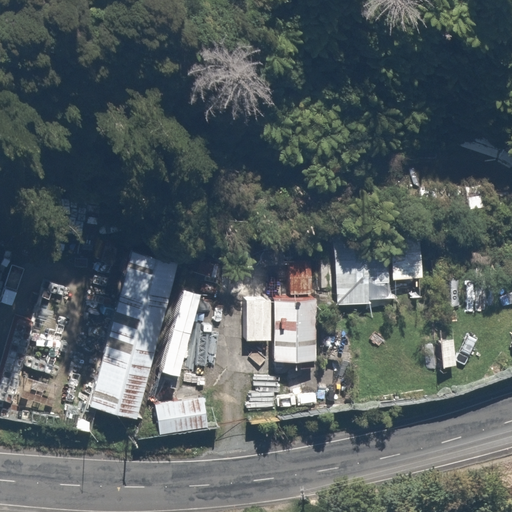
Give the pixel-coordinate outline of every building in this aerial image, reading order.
[(371,256),(321,255),(320,298),(332,299),(333,313),(357,314),(358,293),(374,295),(371,256)] [(288,257),(287,292),(312,293),(313,259),(288,257)] [(162,271),(111,261),(80,416),(130,426),(162,271)] [(277,269),(251,267),(250,288),(275,290),(277,269)] [(205,284),(172,278),(172,282),(169,300),(201,306),(205,284)] [(304,308),(259,309),(260,368),(305,367),(304,308)] [(254,310),(228,310),(228,354),(254,354),(254,310)] [(183,369),(192,330),(168,324),(159,364),(183,369)] [(457,334),(435,335),(435,363),(457,363),(457,334)] [(205,396),(154,400),(156,433),(208,429),(205,396)]
